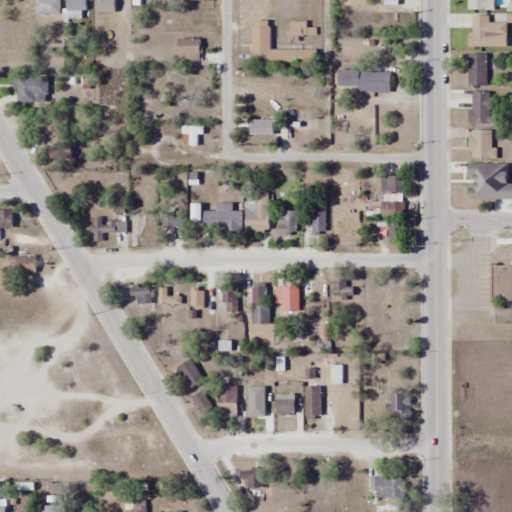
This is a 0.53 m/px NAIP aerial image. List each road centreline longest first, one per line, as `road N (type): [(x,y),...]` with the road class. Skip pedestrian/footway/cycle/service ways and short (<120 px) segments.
road 1 (secondary): [(434,511),(431,0)]
road 2 (residential): [(224,511),(0,140)]
road 3 (residential): [(433,260),(75,264)]
road 4 (residential): [(434,446),(188,451)]
road 5 (residential): [(433,158),(231,153)]
road 6 (residential): [(231,153),(224,0)]
